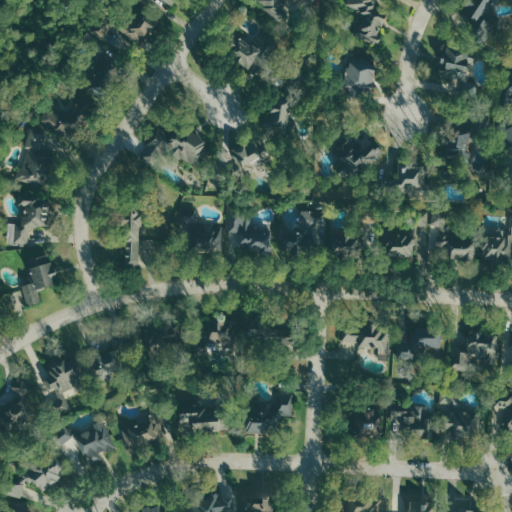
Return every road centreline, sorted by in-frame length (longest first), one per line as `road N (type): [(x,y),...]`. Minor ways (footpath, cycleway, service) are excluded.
road 1 (tertiary): [(0,353),(97,300),(147,288),(320,284),(511,295)]
road 2 (residential): [(84,511),(162,468),(203,460),(500,475)]
road 3 (residential): [(97,300),(78,225),(87,186),(214,0)]
road 4 (tertiary): [(311,511),(320,284)]
